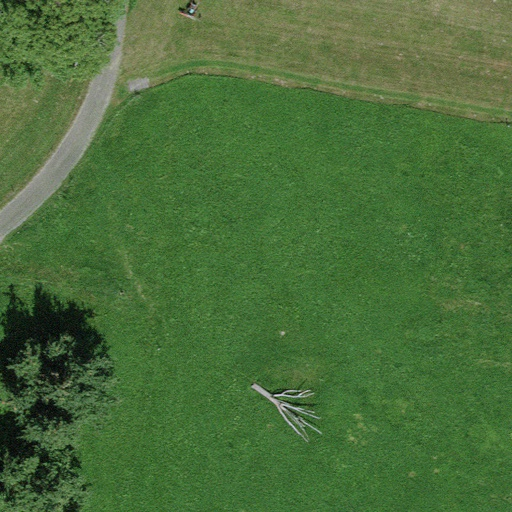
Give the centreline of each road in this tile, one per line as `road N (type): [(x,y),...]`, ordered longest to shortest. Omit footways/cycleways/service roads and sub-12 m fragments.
road 1 (track): [(115,60),(193,52),(511,106)]
road 2 (track): [(0,227),(80,143),(115,60),(119,0)]
